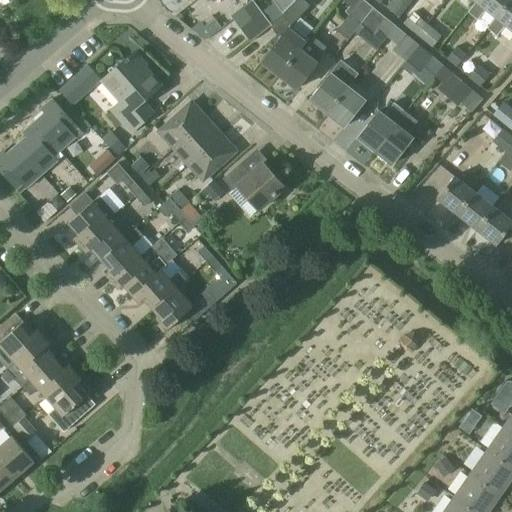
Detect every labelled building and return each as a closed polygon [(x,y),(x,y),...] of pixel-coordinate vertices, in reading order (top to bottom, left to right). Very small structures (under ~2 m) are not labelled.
[(213,21),(218,0),(194,0),(190,16),(213,21)] [(270,26),(272,25),(252,0),(251,0),(241,7),(249,18),(239,26),(250,41),(270,26)] [(295,0),(283,13),(272,25),(270,26),(280,39),(262,61),(280,75),(308,39),(291,25),(310,5),(305,0),(295,0)] [(272,0),(283,13),(295,0),(272,0)] [(355,0),(346,12),(360,23),(373,7),(364,0),(355,0)] [(473,0),(476,2),(468,12),(469,12),(478,0),(473,0)] [(510,0),(478,0),(469,12),(478,19),(485,9),(496,18),(488,28),(510,0)] [(511,0),(510,0),(488,28),(497,35),(505,25),(511,30),(511,0)] [(373,7),(360,23),(374,35),(378,29),(387,18),(373,7)] [(404,23),(418,36),(428,24),(413,11),(404,23)] [(378,29),(388,36),(396,26),(387,18),(378,29)] [(428,24),(418,36),(433,47),(442,36),(428,24)] [(407,35),(396,26),(388,36),(399,46),(407,35)] [(394,51),(406,61),(420,45),(407,35),(399,46),(394,51)] [(309,38),(308,39),(280,75),(298,89),(327,52),(309,38)] [(420,45),(406,61),(419,72),(423,66),(432,56),(420,45)] [(448,60),(463,72),(472,61),(457,48),(448,60)] [(162,87),(145,68),(147,66),(135,53),(103,82),(122,103),(112,112),(132,134),(154,114),(144,103),(162,87)] [(310,98),(328,112),(347,88),(363,67),(349,55),(333,76),(330,74),(310,98)] [(432,56),(423,66),(433,75),(442,64),(432,56)] [(472,61),(463,72),(477,84),(486,72),(472,61)] [(77,105),(105,78),(91,63),(62,89),(77,105)] [(442,64),(433,75),(435,76),(442,82),(451,72),(442,64)] [(438,87),(459,105),(461,103),(472,89),(451,72),(442,82),(438,87)] [(365,102),(347,88),(328,112),(345,126),(365,102)] [(483,98),(478,94),(477,93),(472,89),(461,103),(472,112),(483,98)] [(49,109),(34,123),(60,152),(75,138),(72,134),(77,129),(52,100),(46,106),(49,109)] [(175,149),(208,119),(193,103),(160,133),(175,149)] [(358,136),(376,150),(405,111),(394,103),(384,116),(377,111),(358,136)] [(417,121),(405,111),(376,150),(394,163),(413,138),(407,134),(417,121)] [(175,149),(189,166),(223,135),(208,119),(175,149)] [(55,156),(60,152),(34,123),(28,128),(32,133),(16,147),(42,176),(59,161),(55,156)] [(505,152),(511,143),(511,135),(503,129),(493,143),(505,152)] [(237,152),(223,135),(189,166),(204,182),(237,152)] [(25,190),(42,176),(16,147),(2,159),(0,156),(0,171),(17,190),(22,186),(25,190)] [(111,148),(93,165),(102,174),(119,157),(111,148)] [(122,181),(136,197),(143,191),(118,163),(100,179),(111,191),(122,181)] [(284,188),(264,165),(252,175),(242,164),(224,180),(234,192),(231,195),(251,218),(284,188)] [(457,214),(474,192),(454,176),(437,198),(457,214)] [(143,191),(136,197),(145,206),(151,200),(143,191)] [(494,207),(474,192),(457,214),(476,229),(494,207)] [(82,246),(110,221),(117,215),(100,196),(70,224),(80,235),(75,239),(82,246)] [(186,217),(181,211),(169,198),(158,208),(166,217),(171,212),(180,223),(186,217)] [(203,218),(189,203),(181,211),(186,217),(194,226),(203,218)] [(511,224),(511,220),(494,207),(476,229),(496,245),(511,224)] [(188,231),(194,226),(186,217),(180,223),(188,231)] [(127,239),(110,221),(82,246),(88,253),(92,249),(102,260),(127,239)] [(114,283),(143,257),(135,247),(143,239),(135,231),(127,239),(102,260),(112,271),(107,275),(114,283)] [(198,251),(208,262),(214,257),(204,245),(198,251)] [(135,296),(170,264),(154,246),(143,257),(114,283),(120,289),(124,285),(135,296)] [(214,257),(208,262),(220,277),(197,297),(192,303),(178,288),(155,309),(164,319),(159,323),(166,331),(187,312),(195,321),(237,283),(214,257)] [(145,298),(155,309),(178,288),(190,278),(174,260),(170,264),(135,296),(140,302),(145,298)] [(0,360),(8,370),(16,363),(45,337),(39,330),(33,335),(23,323),(16,330),(8,320),(0,327),(0,360)] [(32,381),(56,360),(46,349),(51,344),(45,337),(16,363),(32,381)] [(56,360),(32,381),(26,386),(34,395),(40,390),(48,399),(77,374),(70,366),(65,370),(56,360)] [(77,374),(48,399),(57,408),(49,415),(65,433),(96,405),(78,384),(83,380),(77,374)] [(0,408),(0,413),(14,429),(25,419),(26,419),(10,400),(0,408)] [(25,419),(14,429),(13,430),(25,443),(37,433),(25,419)] [(511,433),(504,427),(487,451),(511,468),(511,433)] [(12,437),(0,447),(0,461),(15,479),(34,462),(12,437)] [(511,478),(511,468),(487,451),(470,474),(500,496),(511,478)] [(0,492),(15,479),(0,461),(0,492)] [(470,474),(453,498),(472,511),(488,511),(500,496),(470,474)] [(472,511),(453,498),(443,511),(472,511)]
